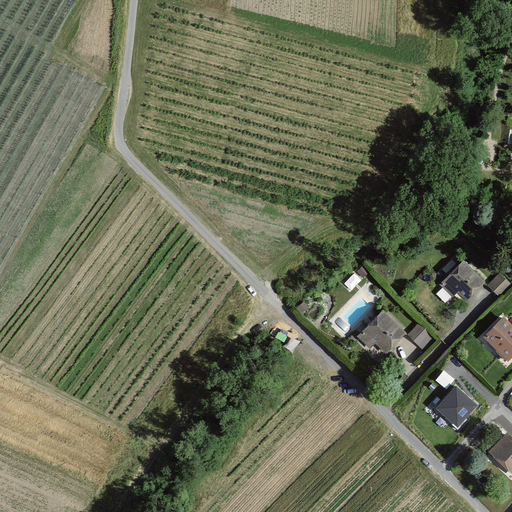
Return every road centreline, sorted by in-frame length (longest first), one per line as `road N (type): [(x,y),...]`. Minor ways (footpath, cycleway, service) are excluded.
road 1 (residential): [(134,0),(120,124),(126,153),(481,511)]
road 2 (track): [(0,365),(160,447),(270,299)]
